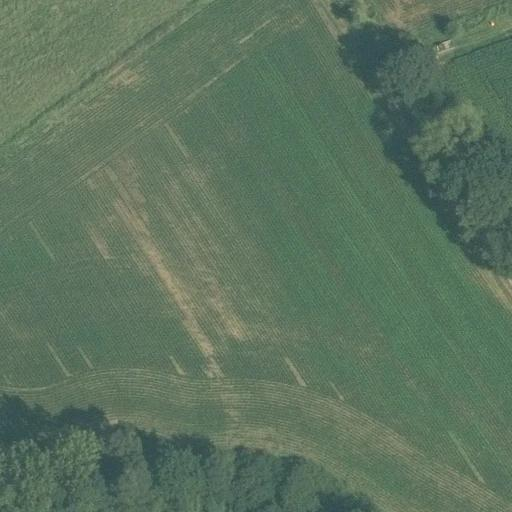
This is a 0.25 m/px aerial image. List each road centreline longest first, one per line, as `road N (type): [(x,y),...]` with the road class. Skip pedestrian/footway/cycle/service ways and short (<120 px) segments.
road 1 (track): [(511,283),(379,80)]
road 2 (track): [(511,30),(379,80)]
